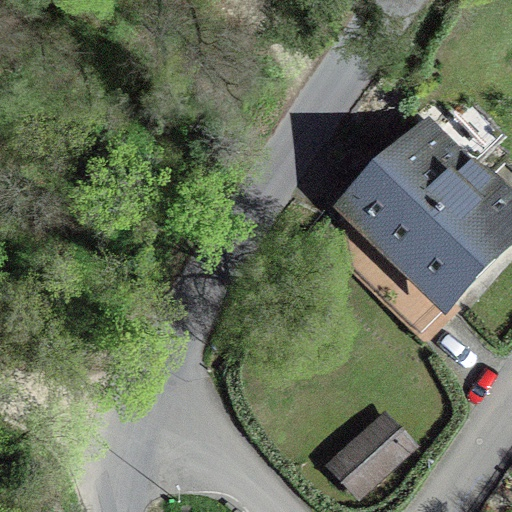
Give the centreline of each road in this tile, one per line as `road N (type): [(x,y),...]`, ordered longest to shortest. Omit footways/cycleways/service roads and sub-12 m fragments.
road 1 (unclassified): [(136,413),(194,294),(393,0)]
road 2 (residential): [(136,413),(195,427),(272,511)]
road 3 (track): [(0,394),(136,413)]
road 4 (residential): [(439,511),(511,397)]
